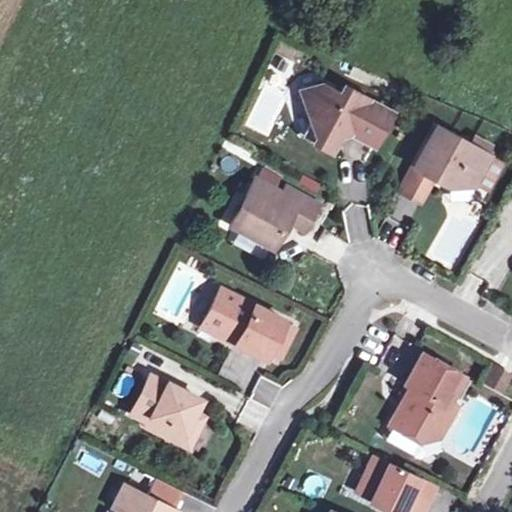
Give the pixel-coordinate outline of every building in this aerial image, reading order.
[(275,73),(287,75),(290,52),(278,51),(275,73)] [(317,135),(314,142),(331,153),(338,139),(353,135),(374,146),(394,110),(347,83),(341,92),(320,82),(302,89),(311,117),(317,135)] [(301,135),(314,142),(317,135),(311,117),(301,135)] [(491,150),(439,120),(416,164),(433,175),(438,168),(451,176),(447,182),(474,179),(491,150)] [(306,228),(321,203),(293,187),(288,194),(258,176),(246,196),(250,199),(235,225),(273,247),(289,219),(306,228)] [(348,242),(372,238),(366,205),(343,209),(348,242)] [(223,285),(205,318),(239,335),(235,344),(264,359),(287,320),(223,285)] [(200,327),(235,344),(239,335),(205,318),(200,327)] [(466,374),(427,350),(407,384),(415,390),(394,423),(423,439),(443,435),(463,402),(452,396),(466,374)] [(479,381),(503,393),(511,374),(511,372),(489,361),(479,381)] [(167,384),(171,377),(152,367),(148,374),(167,384)] [(144,422),(176,438),(182,428),(193,435),(206,412),(196,406),(201,394),(171,377),(167,384),(148,374),(129,406),(147,417),(144,422)] [(251,399),(273,406),(281,383),(259,376),(251,399)] [(182,428),(176,438),(188,444),(193,435),(182,428)] [(423,511),(441,488),(373,453),(353,491),(390,511),(408,511),(410,509),(413,511),(423,511)] [(179,507),(186,494),(154,478),(147,491),(179,507)] [(117,511),(170,511),(172,509),(120,481),(109,504),(114,507),(117,511)]
